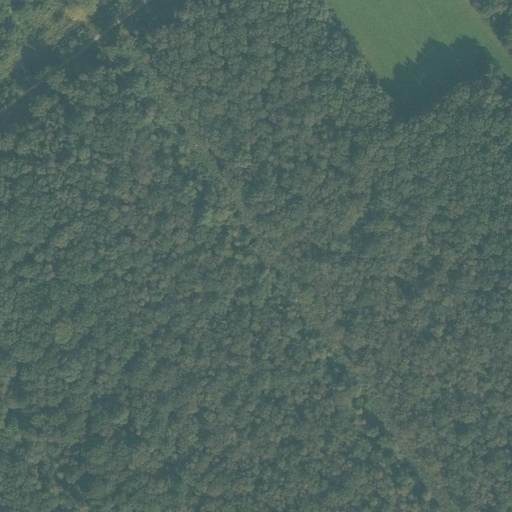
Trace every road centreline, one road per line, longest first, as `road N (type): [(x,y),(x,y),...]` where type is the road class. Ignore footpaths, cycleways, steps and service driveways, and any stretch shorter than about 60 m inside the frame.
road 1 (track): [(169,0),(0,127)]
road 2 (track): [(0,111),(148,0)]
road 3 (track): [(0,75),(82,14),(100,36)]
